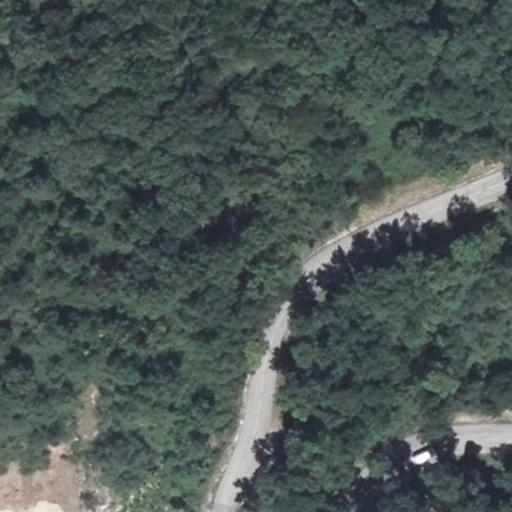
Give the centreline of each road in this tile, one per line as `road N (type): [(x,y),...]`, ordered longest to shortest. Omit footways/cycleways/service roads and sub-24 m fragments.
road 1 (tertiary): [(226,511),(255,435),(273,336),(289,298),(348,247),(511,175)]
road 2 (tertiary): [(511,434),(444,436),(412,447),(385,465),(366,511)]
